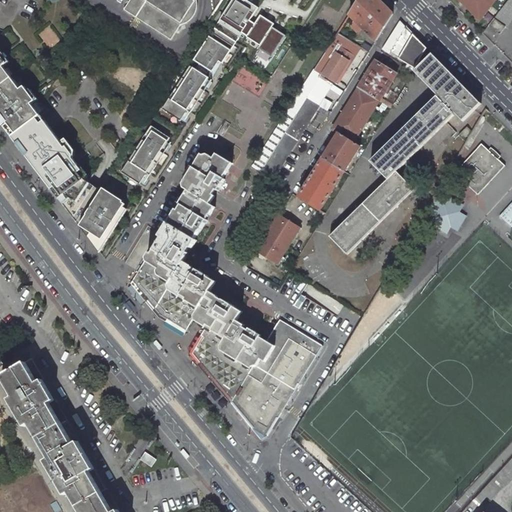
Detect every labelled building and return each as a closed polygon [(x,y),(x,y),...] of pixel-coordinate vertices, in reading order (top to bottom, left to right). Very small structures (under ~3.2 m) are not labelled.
[(129,0),(124,9),(172,40),(182,24),(187,22),(193,16),(195,12),(197,5),(196,0),(129,0)] [(242,0),(233,0),(221,20),(261,46),(259,49),(273,58),(287,36),(273,27),(275,24),(261,16),(256,24),(253,22),(251,21),(259,8),(246,0),(245,2),(242,0)] [(393,14),(379,0),(358,0),(349,14),(356,21),(351,25),(358,31),(362,27),(376,41),(393,14)] [(459,0),(470,10),(480,20),(494,0),(459,0)] [(511,0),(509,0),(494,19),(505,27),(506,28),(511,19),(511,0)] [(505,27),(494,19),(493,21),(489,25),(500,33),(505,27)] [(39,33),(50,48),(60,41),(49,26),(39,33)] [(419,40),(405,26),(389,53),(399,59),(416,68),(422,58),(428,49),(419,40)] [(184,116),(205,83),(209,78),(205,75),(209,70),(213,72),(219,61),(222,63),(236,42),(215,28),(194,60),(200,63),(196,69),(191,66),(163,109),(181,121),(184,116)] [(355,56),(340,46),(323,74),(336,82),(344,70),(349,61),(351,63),(355,56)] [(481,103),(433,53),(414,71),(433,91),(438,96),(456,114),(463,121),(481,103)] [(397,74),(375,60),(358,88),(380,101),(397,74)] [(3,66),(0,61),(0,85),(10,77),(11,77),(3,66)] [(30,104),(20,90),(10,77),(0,85),(0,119),(13,136),(27,126),(39,116),(30,104)] [(205,83),(184,116),(187,117),(191,112),(205,91),(204,90),(208,85),(205,83)] [(380,101),(358,88),(332,129),(339,133),(355,142),(380,101)] [(456,114),(438,96),(381,152),(371,161),(385,176),(389,180),(397,171),(447,123),(456,114)] [(275,174),(316,104),(305,97),(275,147),(263,167),(275,174)] [(27,126),(13,136),(17,142),(18,143),(22,149),(50,128),(46,123),(39,116),(27,126)] [(227,120),(219,133),(223,135),(224,135),(226,132),(227,132),(232,125),(227,120)] [(140,184),(142,180),(165,145),(170,138),(151,126),(145,136),(148,138),(146,142),(143,140),(122,172),(140,184)] [(472,132),(467,126),(459,135),(466,143),(472,132)] [(64,145),(50,128),(22,149),(38,170),(43,167),(47,173),(43,176),(47,181),(53,190),(69,211),(74,217),(78,222),(99,188),(94,185),(85,180),(87,177),(73,158),(74,155),(67,146),(65,148),(64,145)] [(355,142),(339,133),(324,158),(344,170),(359,145),(355,142)] [(68,142),(64,145),(65,148),(67,146),(74,155),(75,151),(68,142)] [(487,149),(482,144),(454,173),(478,195),(483,190),(491,181),(505,166),(498,159),(496,157),(492,154),(489,150),(487,149)] [(168,147),(165,145),(142,180),(145,182),(150,175),(164,153),(163,153),(168,147)] [(489,147),(487,149),(489,150),(496,157),(498,159),(500,157),(489,147)] [(214,194),(217,189),(219,190),(220,189),(227,179),(226,178),(234,163),(217,153),(214,157),(208,154),(205,155),(201,161),(197,162),(194,167),(196,169),(194,173),(191,178),(187,178),(184,183),(185,187),(190,190),(212,203),(216,196),(216,195),(214,194)] [(344,170),(324,158),(299,197),(320,211),(344,170)] [(43,167),(38,170),(43,176),(47,173),(43,167)] [(408,183),(397,171),(389,180),(330,236),(348,255),(415,189),(408,183)] [(99,188),(78,222),(86,232),(86,231),(102,241),(123,207),(126,202),(105,189),(103,191),(99,188)] [(208,218),(211,213),(212,214),(217,206),(212,203),(190,190),(186,198),(186,200),(181,208),(179,207),(175,213),(176,217),(172,224),(196,238),(201,231),(202,231),(210,219),(208,218)] [(455,220),(460,213),(464,206),(450,197),(445,204),(434,197),(425,211),(437,218),(433,224),(447,233),(451,226),(455,220)] [(511,199),(497,215),(509,226),(511,222),(511,199)] [(86,231),(86,232),(100,252),(127,210),(123,207),(102,241),(86,231)] [(455,220),(451,226),(458,231),(466,217),(460,213),(455,220)] [(301,227),(279,214),(268,232),(289,246),(301,227)] [(165,238),(155,254),(152,252),(149,257),(150,264),(160,270),(159,272),(160,276),(163,278),(166,278),(172,281),(186,260),(190,253),(190,252),(189,252),(192,246),(194,247),(198,240),(196,238),(172,224),(169,230),(165,231),(162,236),(165,238)] [(289,246),(268,232),(256,251),(277,264),(289,246)] [(133,281),(161,315),(186,331),(196,316),(202,307),(196,304),(192,304),(187,301),(189,298),(179,293),(176,293),(170,291),(170,286),(172,281),(166,278),(163,278),(160,276),(159,272),(160,270),(150,264),(149,257),(133,281)] [(187,301),(192,304),(196,304),(202,307),(212,291),(218,281),(210,276),(210,275),(200,269),(199,271),(193,266),(194,265),(186,260),(172,281),(170,286),(170,291),(176,293),(179,293),(189,298),(187,301)] [(212,291),(202,307),(196,316),(196,318),(200,321),(217,294),(212,291)] [(217,294),(200,321),(202,322),(203,322),(206,322),(208,323),(210,324),(226,299),(218,295),(217,294)] [(302,294),(295,305),(300,308),(307,298),(302,294)] [(226,299),(210,324),(216,328),(215,330),(221,334),(224,333),(229,337),(239,320),(244,311),(237,306),(226,299)] [(193,351),(253,428),(265,437),(270,435),(324,345),(282,320),(269,340),(278,345),(267,362),(263,360),(258,368),(253,369),(242,362),(243,360),(234,354),(228,354),(224,351),(223,346),(229,337),(224,333),(221,334),(215,330),(216,328),(210,324),(208,323),(192,350),(193,351)] [(263,334),(252,328),(250,330),(245,327),(247,325),(239,320),(229,337),(223,346),(224,351),(228,354),(234,354),(243,360),(242,362),(253,369),(258,368),(263,360),(267,362),(278,345),(269,340),(262,336),(263,334)] [(157,460),(147,453),(142,460),(153,467),(157,460)] [(511,477),(511,457),(473,500),(478,505),(487,496),(491,500),(511,477)] [(113,511),(111,511),(101,493),(78,507),(81,511),(119,511),(118,509),(113,511)]
